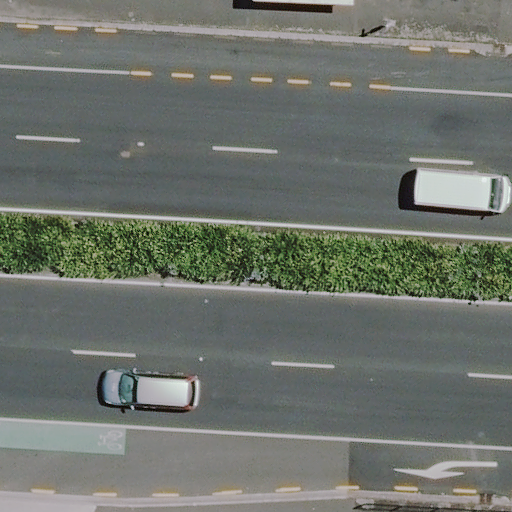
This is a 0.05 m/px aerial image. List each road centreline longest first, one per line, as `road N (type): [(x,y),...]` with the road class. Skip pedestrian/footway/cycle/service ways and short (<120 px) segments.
road 1 (trunk): [(511,403),(0,368)]
road 2 (trunk): [(0,136),(511,169)]
